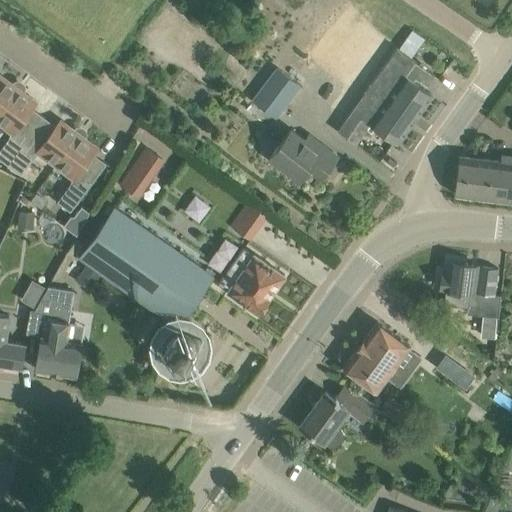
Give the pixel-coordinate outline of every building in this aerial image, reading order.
[(191,72),(211,47),(163,9),(143,34),(191,72)] [(398,48),(365,94),(338,131),(355,143),(370,123),(397,142),(432,93),(412,79),(414,76),(427,85),(435,74),(398,48)] [(251,100),(275,118),(300,85),(276,67),(251,100)] [(0,111),(18,87),(0,73),(0,111)] [(0,151),(0,158),(8,165),(44,117),(32,108),(37,102),(18,87),(0,111),(0,124),(12,133),(10,139),(0,151)] [(38,152),(55,165),(80,133),(60,119),(56,125),(44,117),(8,165),(20,173),(33,156),(38,152)] [(269,157),(300,180),(306,172),(318,182),(338,156),(309,134),(305,139),(291,129),(269,157)] [(80,133),(55,165),(72,178),(70,184),(57,201),(70,211),(106,163),(94,154),(99,147),(80,133)] [(134,187),(162,152),(146,140),(119,175),(134,187)] [(454,193),(511,200),(511,156),(501,155),(500,160),(459,155),(454,193)] [(184,213),(202,219),(209,201),(191,194),(184,213)] [(230,224),(250,238),(267,215),(246,200),(230,224)] [(77,234),(90,211),(82,205),(74,215),(70,215),(64,224),(77,234)] [(213,276),(114,206),(79,255),(178,325),(213,276)] [(35,211),(19,209),(16,229),(33,231),(35,211)] [(217,271),(234,246),(222,237),(204,262),(217,271)] [(228,290),(258,311),(285,274),(254,252),(253,253),(244,247),(219,283),(228,289),(228,290)] [(446,288),(444,302),(467,305),(466,312),(497,316),(500,295),(494,293),(498,267),(450,260),(448,273),(442,272),(440,287),(446,288)] [(100,274),(85,264),(75,279),(90,289),(100,274)] [(75,290),(48,285),(34,309),(30,308),(26,333),(41,336),(36,368),(76,375),(81,342),(66,340),(75,290)] [(132,333),(145,342),(160,320),(148,311),(132,333)] [(0,362),(21,366),(25,345),(7,342),(12,314),(0,312),(0,362)] [(408,345),(409,344),(377,321),(344,366),(376,390),(387,374),(391,377),(398,368),(399,369),(413,349),(408,345)] [(163,350),(163,351),(165,354),(166,356),(167,357),(168,358),(170,359),(171,360),(173,361),(175,362),(176,362),(178,362),(182,363),(183,362),(185,362),(187,361),(189,360),(191,359),(193,357),(194,356),(195,355),(197,352),(197,350),(198,348),(198,346),(198,344),(198,343),(198,341),(197,339),(196,336),(195,334),(193,332),(192,331),(190,330),(189,329),(186,327),(184,327),(182,327),(180,326),(178,327),(175,327),(172,328),(171,329),(169,330),(168,332),(166,333),(165,336),(164,337),(163,340),(162,342),(162,344),(162,346),(162,348),(163,350)] [(430,356),(470,386),(477,377),(437,347),(430,356)] [(345,384),(334,398),(346,408),(363,420),(374,405),(345,384)] [(346,408),(334,398),(325,391),(301,424),(323,440),(322,442),(327,445),(334,446),(336,445),(341,439),(342,433),(341,429),(334,425),(346,408)]
